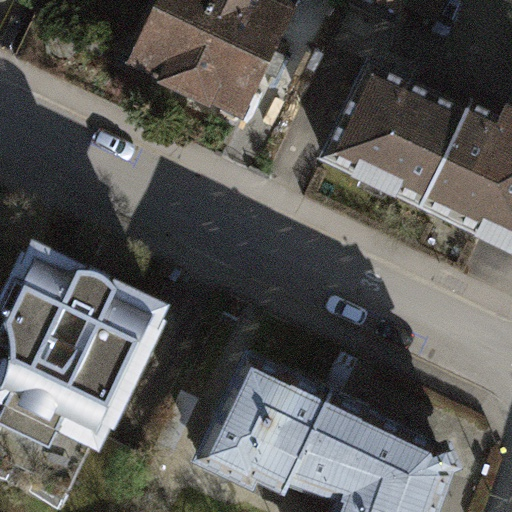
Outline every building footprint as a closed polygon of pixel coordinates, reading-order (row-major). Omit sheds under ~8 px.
[(294,8),(276,0),(163,0),(135,59),(166,74),(163,81),(210,104),(213,97),(244,112),(294,8)] [(354,0),(354,2),(397,22),(404,5),(437,21),(446,0),(354,0)] [(426,205),(469,110),(370,62),(326,157),(426,205)] [(511,112),(509,111),(506,117),(473,102),(469,110),(426,205),(511,246),(511,112)] [(101,420),(111,425),(166,312),(31,247),(5,303),(10,323),(12,349),(11,371),(4,389),(12,393),(0,419),(0,451),(14,461),(41,474),(74,480),(101,420)] [(331,394),(251,355),(203,457),(253,482),(257,473),(288,488),(291,481),(331,394)] [(441,447),(331,394),(291,481),(340,497),(386,511),(436,511),(452,471),(441,447)] [(386,511),(340,497),(335,511),(386,511)]
